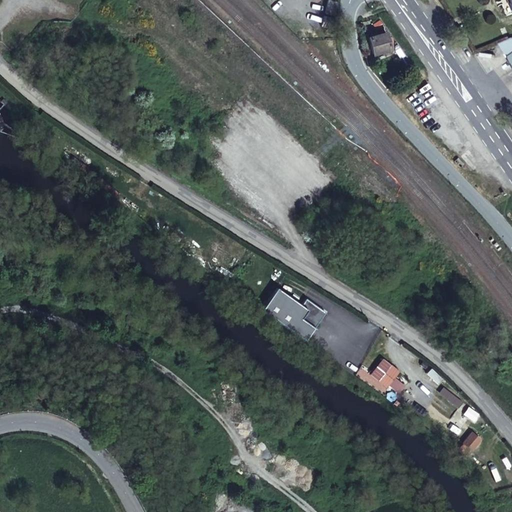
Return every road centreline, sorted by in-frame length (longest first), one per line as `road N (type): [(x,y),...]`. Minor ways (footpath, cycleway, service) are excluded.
road 1 (residential): [(0,69),(87,140),(408,337),(511,433)]
road 2 (secondary): [(511,238),(365,79),(348,48),(351,0)]
road 3 (primary): [(397,0),(511,160)]
road 4 (secondary): [(0,425),(51,423),(82,436),(134,511)]
